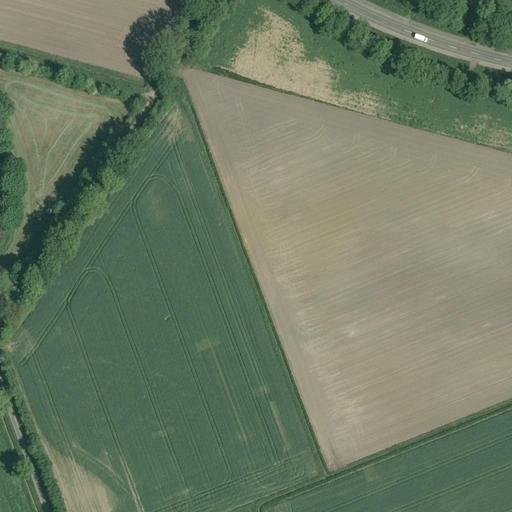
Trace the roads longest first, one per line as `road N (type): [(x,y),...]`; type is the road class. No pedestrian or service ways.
road 1 (unclassified): [(0,318),(217,0)]
road 2 (secondary): [(335,0),(415,37),(511,64)]
road 3 (residential): [(0,385),(47,511)]
